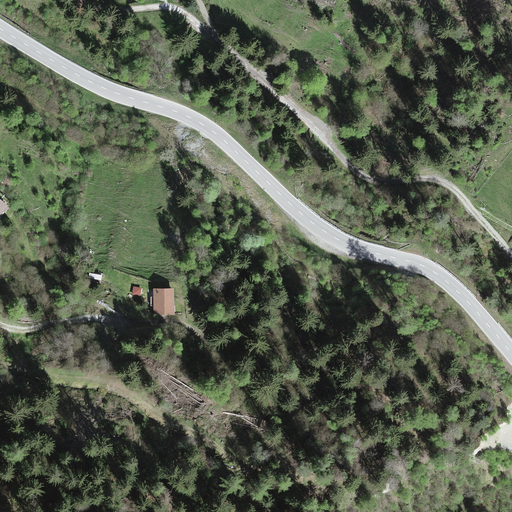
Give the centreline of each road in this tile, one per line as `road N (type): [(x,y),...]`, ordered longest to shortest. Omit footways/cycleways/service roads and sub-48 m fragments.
road 1 (tertiary): [(511,353),(444,279),(325,231),(203,124),(96,84),(0,28)]
road 2 (track): [(80,0),(102,10),(165,6),(183,13),(362,175),(439,181),(511,256)]
